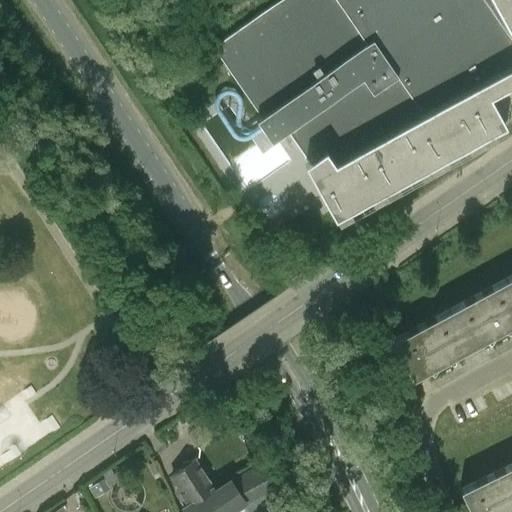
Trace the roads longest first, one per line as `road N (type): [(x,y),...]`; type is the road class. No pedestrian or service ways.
road 1 (tertiary): [(1,511),(511,160)]
road 2 (secondary): [(367,511),(280,359),(41,0)]
road 3 (residential): [(443,511),(421,422),(436,400),(511,360)]
